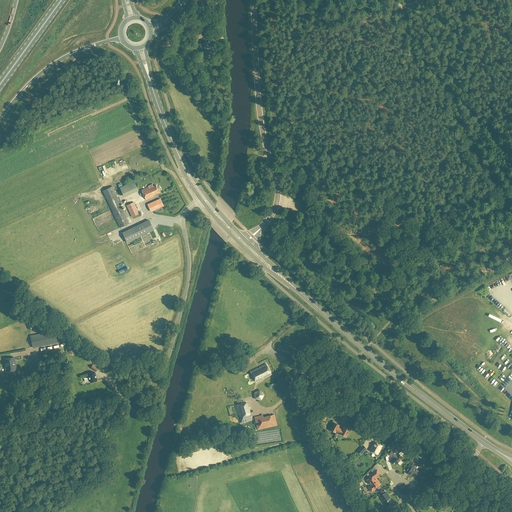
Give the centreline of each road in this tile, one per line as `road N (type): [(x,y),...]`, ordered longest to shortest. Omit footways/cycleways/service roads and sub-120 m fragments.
road 1 (residential): [(200,199),(182,217),(188,276),(158,375),(135,391),(0,426)]
road 2 (residential): [(484,442),(465,455),(266,348)]
road 3 (tertiary): [(260,231),(277,189),(258,105),(254,0)]
road 4 (trunk): [(0,117),(47,67),(121,38)]
road 5 (track): [(276,202),(312,214),(378,290)]
road 6 (primary): [(484,442),(386,367)]
